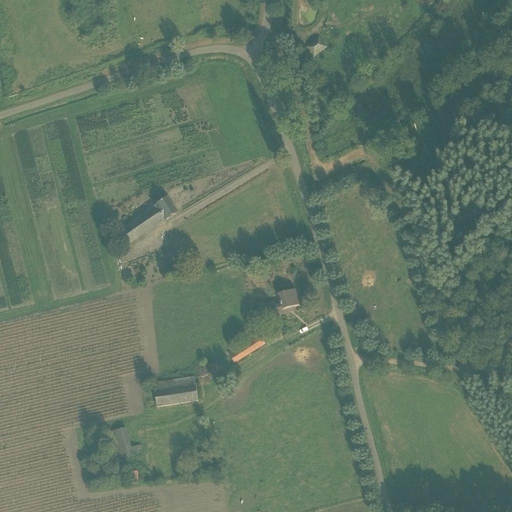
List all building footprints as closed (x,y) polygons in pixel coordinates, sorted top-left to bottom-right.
[(164,222),(177,213),(166,198),(153,206),(154,207),(120,230),(130,244),(163,221),(164,222)] [(270,318),(291,312),(290,309),(299,306),(295,290),(278,295),(281,305),(275,306),(274,303),(266,306),(270,318)] [(229,354),(235,363),(264,344),(258,335),(229,354)] [(156,409),(198,404),(196,382),(154,387),(156,409)] [(141,444),(131,447),(127,427),(113,430),(119,458),(142,453),(141,444)]
